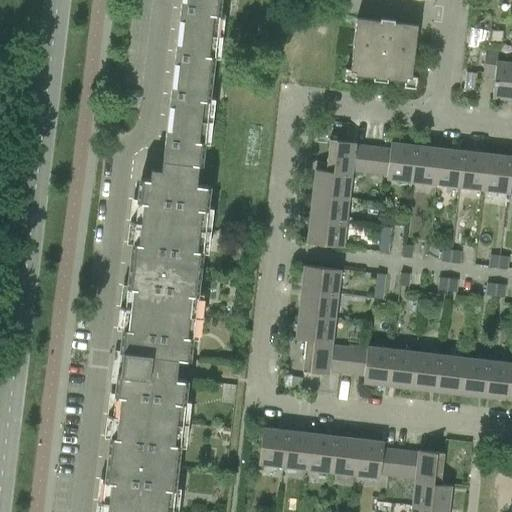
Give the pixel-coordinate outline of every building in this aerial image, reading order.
[(151,168),(149,179),(196,184),(198,165),(201,165),(219,0),(180,0),(161,170),(151,168)] [(394,20),(382,19),(379,19),(379,21),(356,18),(354,29),(349,71),(355,72),(354,76),(373,78),(372,80),(386,82),(387,80),(405,82),(405,78),(411,78),(417,25),(393,22),(394,20)] [(471,28),(470,46),(490,47),(491,29),(471,28)] [(491,98),(511,100),(511,63),(496,61),(497,52),(485,51),(482,77),(494,78),(491,98)] [(329,140),(325,171),(351,174),(351,172),(354,145),(354,143),(329,140)] [(389,150),(354,145),(351,172),(387,176),(386,180),(410,183),(414,145),(390,143),(389,150)] [(438,148),(414,145),(410,183),(434,186),(438,148)] [(462,151),(438,148),(434,186),(458,189),(462,151)] [(486,154),(462,151),(458,189),(482,192),(486,154)] [(510,157),(486,154),(482,192),(506,194),(510,157)] [(314,170),(312,194),(348,199),(351,174),(325,171),(314,170)] [(100,511),(171,511),(187,379),(176,378),(178,359),(189,360),(209,186),(196,184),(149,179),(140,178),(120,352),(123,352),(120,372),(117,372),(109,438),(100,511)] [(308,217),(308,218),(345,223),(348,199),(312,194),(309,217),(308,217)] [(345,223),(308,218),(306,243),(342,247),(345,223)] [(380,227),(378,251),(388,252),(390,228),(380,227)] [(403,245),(402,258),(411,259),(412,246),(403,245)] [(442,249),(440,262),(449,263),(451,250),(442,249)] [(451,250),(449,263),(460,264),(461,251),(451,250)] [(488,255),(487,267),(497,268),(499,256),(488,255)] [(499,256),(497,268),(508,269),(509,257),(499,256)] [(300,289),(300,290),(337,295),(339,270),(303,266),(301,289),(300,289)] [(375,274),(372,299),(382,300),(385,275),(375,274)] [(401,274),(399,286),(408,287),(410,275),(401,274)] [(438,278),(437,290),(446,291),(448,279),(438,278)] [(448,279),(446,291),(456,292),(457,279),(448,279)] [(485,283),(484,296),(494,297),(496,284),(485,283)] [(496,284),(494,297),(504,298),(505,285),(496,284)] [(300,290),(297,314),(334,319),(337,295),(300,290)] [(295,339),(305,340),(331,343),(334,319),(297,314),(295,339)] [(328,374),(328,372),(331,347),(331,343),(305,340),(302,371),(328,374)] [(386,386),(387,386),(391,350),(366,347),(366,351),(331,347),(328,372),(363,376),(362,383),(385,386),(386,386)] [(387,386),(411,388),(415,353),(391,350),(387,386)] [(433,392),(435,392),(439,356),(415,353),(411,388),(433,391),(433,392)] [(435,392),(459,394),(463,358),(439,356),(435,392)] [(482,397),(483,397),(487,361),(463,358),(459,394),(481,397),(482,397)] [(483,397),(507,400),(511,364),(487,361),(483,397)] [(261,433),(258,466),(282,468),(286,433),(286,431),(262,428),(261,433)] [(286,433),(282,468),(306,471),(310,433),(306,433),(286,431),(286,433)] [(310,433),(306,471),(330,474),(334,436),(310,433)] [(334,436),(330,474),(354,477),(358,439),(334,436)] [(358,439),(354,477),(376,479),(377,479),(379,480),(379,478),(382,449),(383,442),(358,439)] [(379,478),(413,482),(413,481),(416,453),(382,449),(379,478)] [(416,453),(413,481),(439,485),(443,454),(417,451),(417,453),(416,453)] [(413,482),(410,506),(447,510),(450,486),(439,485),(413,481),(413,482)]
